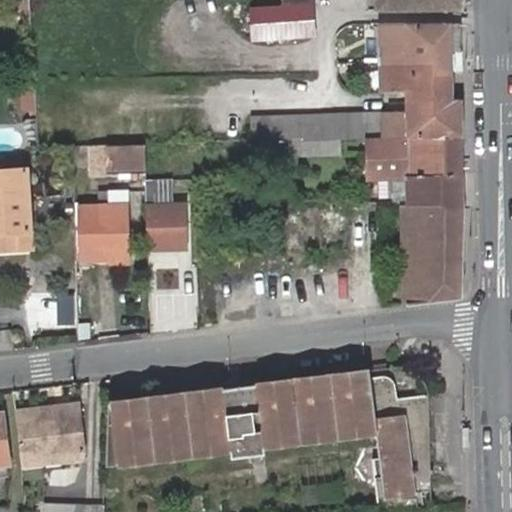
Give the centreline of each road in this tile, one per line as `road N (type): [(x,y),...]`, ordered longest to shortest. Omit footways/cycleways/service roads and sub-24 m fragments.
road 1 (residential): [(502,317),(0,370)]
road 2 (primary): [(501,20),(502,317)]
road 3 (primary): [(502,317),(507,511)]
